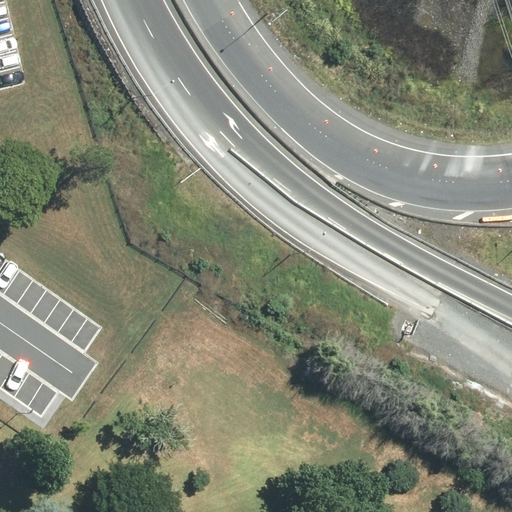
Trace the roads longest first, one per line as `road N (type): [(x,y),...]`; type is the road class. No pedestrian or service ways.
road 1 (motorway): [(511,321),(373,255),(307,213),(209,119),(168,68),(132,0)]
road 2 (motorway): [(213,0),(293,105),(366,160),(458,183),(511,178)]
